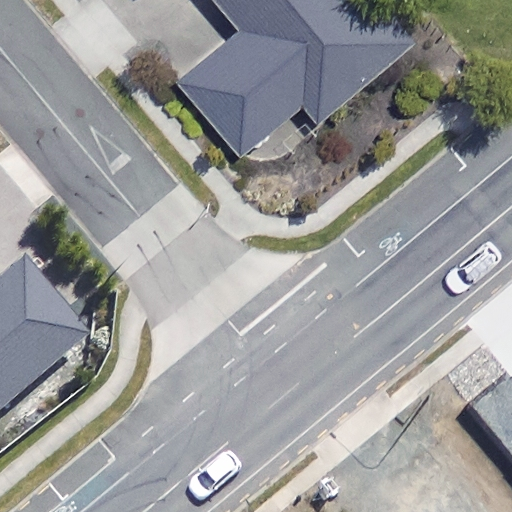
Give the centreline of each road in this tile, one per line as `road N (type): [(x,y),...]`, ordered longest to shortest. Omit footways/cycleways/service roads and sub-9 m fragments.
road 1 (residential): [(289,390),(0,47)]
road 2 (tertiary): [(511,204),(289,390)]
road 3 (tertiary): [(289,390),(145,511)]
